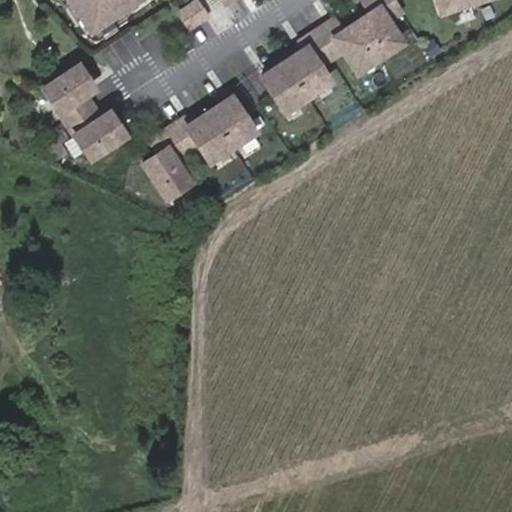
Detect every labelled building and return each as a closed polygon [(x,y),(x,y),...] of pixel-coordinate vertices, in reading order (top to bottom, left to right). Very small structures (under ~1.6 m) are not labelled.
[(80,9),(95,32),(145,0),(67,0),(75,12),(80,9)] [(210,0),(220,14),(238,2),(237,0),(210,0)] [(379,0),(387,11),(358,30),(380,64),(410,45),(396,23),(409,15),(398,0),(379,0)] [(379,0),(377,0),(373,3),(381,15),(387,11),(379,0)] [(440,0),(442,2),(447,1),(453,18),(509,0),(440,0)] [(191,14),(175,24),(184,37),(199,27),(191,14)] [(334,29),(327,33),(335,45),(341,41),(334,29)] [(327,33),(315,41),(331,66),(343,58),(357,79),(380,64),(358,30),(335,45),(327,33)] [(305,56),(283,71),(304,104),(328,88),(318,74),(331,66),(315,41),(301,50),(305,56)] [(304,104),(283,71),(260,85),(272,104),(281,119),(304,104)] [(83,75),(48,94),(70,131),(95,116),(88,104),(98,98),(83,75)] [(256,79),(240,90),(256,114),(272,104),(260,85),(256,79)] [(240,90),(224,100),(229,106),(241,124),(256,114),(240,90)] [(241,124),(229,106),(206,121),(227,154),(250,139),(241,124)] [(95,116),(70,131),(92,167),(126,146),(112,122),(102,128),(95,116)] [(180,129),(166,137),(182,162),(195,154),(204,169),(227,154),(206,121),(184,135),(180,129)] [(156,161),(138,172),(159,207),(184,192),(170,170),(182,162),(166,137),(154,146),(162,158),(156,161)] [(154,146),(148,150),(156,161),(162,158),(154,146)]
